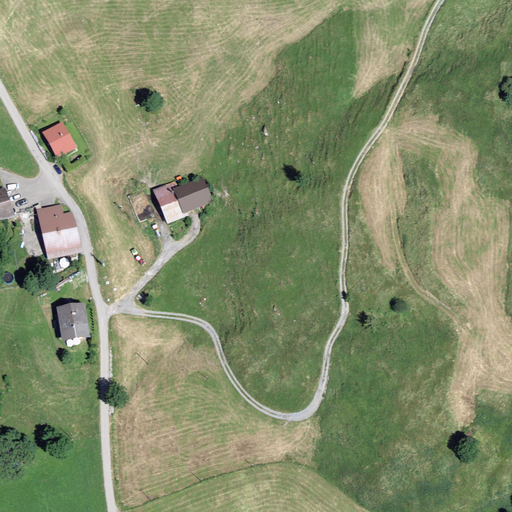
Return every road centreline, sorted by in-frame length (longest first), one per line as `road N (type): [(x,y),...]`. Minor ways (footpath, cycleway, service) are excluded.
road 1 (track): [(97,311),(211,324),(243,388),(265,407),(307,415),(347,315),(346,193),(443,0)]
road 2 (unclassified): [(111,511),(95,290),(76,223),(0,88)]
